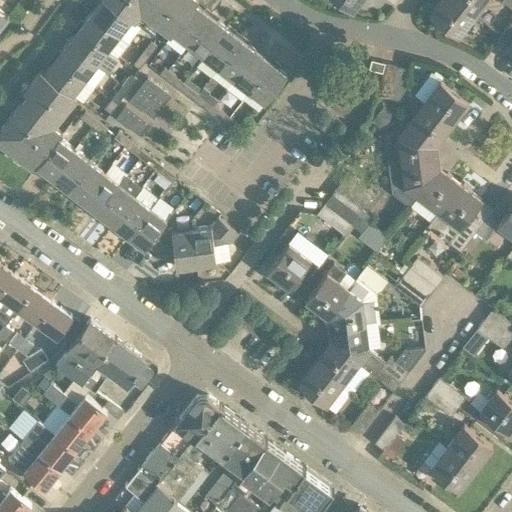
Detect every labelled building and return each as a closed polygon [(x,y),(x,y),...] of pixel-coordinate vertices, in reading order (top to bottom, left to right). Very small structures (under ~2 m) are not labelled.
[(100,0),(90,13),(119,35),(131,20),(106,0),(100,0)] [(106,0),(131,20),(134,22),(145,8),(153,14),(149,20),(170,36),(173,32),(174,31),(173,31),(194,3),(196,3),(198,0),(106,0)] [(338,0),(352,11),(360,0),(338,0)] [(475,15),(455,0),(441,0),(430,15),(458,37),(475,15)] [(455,0),(475,15),(486,0),(455,0)] [(511,0),(501,0),(511,8),(511,0)] [(196,3),(194,3),(173,31),(174,31),(173,32),(188,44),(211,15),(196,3)] [(0,9),(0,26),(8,16),(0,9)] [(78,29),(107,51),(119,35),(90,13),(78,29)] [(211,15),(188,44),(203,55),(225,26),(211,15)] [(511,20),(498,39),(508,47),(511,41),(511,20)] [(225,26),(203,55),(219,67),(241,38),(225,26)] [(67,43),(96,66),(108,75),(119,60),(107,51),(78,29),(67,43)] [(241,38),(219,67),(234,78),(256,50),(241,38)] [(151,40),(141,53),(148,57),(157,45),(151,40)] [(55,58),(84,81),(96,66),(67,43),(55,58)] [(256,50),(234,78),(249,90),(271,61),(256,50)] [(148,57),(141,53),(133,63),(139,68),(148,57)] [(43,74),(75,100),(77,98),(73,95),(84,81),(55,58),(44,73),(43,74)] [(382,73),(385,63),(372,59),(369,70),(382,73)] [(271,61),(249,90),(265,102),(287,74),(271,61)] [(385,63),(382,73),(383,73),(377,96),(388,99),(397,66),(385,63)] [(171,81),(176,75),(164,66),(159,73),(171,81)] [(397,66),(388,99),(401,102),(410,69),(397,66)] [(0,143),(34,170),(37,166),(60,137),(63,133),(49,123),(55,115),(60,119),(75,100),(43,74),(44,73),(40,70),(24,91),(28,94),(0,130),(0,143)] [(131,73),(122,85),(128,90),(137,78),(131,73)] [(176,75),(171,81),(182,90),(187,84),(176,75)] [(154,118),(172,95),(148,76),(129,100),(154,118)] [(424,101),(453,123),(469,101),(440,79),(424,101)] [(187,84),(182,90),(194,99),(199,93),(187,84)] [(128,90),(122,85),(113,97),(119,102),(128,90)] [(210,102),(199,93),(194,99),(205,108),(210,102)] [(119,102),(113,97),(104,108),(111,113),(119,102)] [(408,122),(437,144),(453,123),(424,101),(408,122)] [(458,120),(467,127),(483,108),(475,101),(458,120)] [(210,102),(205,108),(216,117),(221,111),(210,102)] [(140,136),(150,123),(126,105),(116,117),(140,136)] [(383,129),(395,113),(385,105),(372,121),(383,129)] [(80,117),(92,126),(97,120),(85,111),(80,117)] [(221,111),(216,117),(228,126),(233,120),(221,111)] [(97,120),(92,126),(103,135),(108,129),(97,120)] [(402,161),(438,156),(437,144),(408,122),(399,133),(402,161)] [(113,137),(125,146),(130,140),(118,131),(113,137)] [(52,178),(74,149),(60,137),(37,166),(52,178)] [(130,140),(125,146),(136,155),(141,148),(130,140)] [(141,148),(136,155),(147,164),(152,157),(141,148)] [(68,189),(90,161),(74,149),(52,178),(68,189)] [(412,207),(420,196),(441,168),(440,167),(438,156),(402,161),(388,162),(392,192),(412,207)] [(152,157),(147,164),(159,172),(164,166),(152,157)] [(82,201),(104,172),(90,161),(68,189),(82,201)] [(159,172),(161,174),(171,182),(176,175),(164,166),(159,172)] [(439,211),(460,183),(441,168),(420,196),(439,211)] [(98,213),(120,184),(104,172),(82,201),(98,213)] [(171,182),(161,174),(153,188),(161,194),(171,182)] [(347,174),(339,185),(366,206),(374,194),(347,174)] [(460,251),(476,231),(493,208),(460,183),(439,211),(427,226),(460,251)] [(113,224),(135,195),(120,184),(98,213),(113,224)] [(366,206),(339,185),(332,194),(369,223),(370,222),(369,221),(373,216),(364,208),(366,206)] [(369,223),(332,194),(325,203),(352,224),(362,232),(369,223)] [(128,236),(151,207),(135,195),(113,224),(128,236)] [(352,224),(325,203),(317,213),(344,234),(352,224)] [(511,234),(511,204),(506,213),(496,205),(493,208),(476,231),(486,239),(498,224),(511,234)] [(147,244),(163,224),(166,219),(151,207),(128,236),(144,248),(147,244)] [(211,226),(191,229),(196,264),(216,262),(213,244),(231,242),(238,233),(218,217),(211,226)] [(388,237),(369,223),(362,233),(359,237),(377,251),(388,237)] [(196,264),(191,229),(171,231),(163,224),(147,244),(156,251),(174,249),(177,267),(196,264)] [(289,242),(266,270),(289,288),(311,259),(289,242)] [(393,253),(382,245),(377,252),(387,260),(393,253)] [(410,267),(436,287),(444,276),(418,256),(410,267)] [(0,291),(14,272),(0,262),(0,291)] [(327,317),(357,279),(346,272),(334,262),(305,300),(327,317)] [(357,279),(327,317),(329,330),(365,324),(380,322),(376,291),(382,288),(387,280),(368,265),(357,279)] [(436,287),(410,267),(403,275),(429,295),(436,287)] [(462,272),(456,268),(452,274),(458,278),(462,272)] [(14,272),(0,291),(0,320),(5,325),(18,307),(33,286),(14,272)] [(429,295),(403,275),(395,286),(421,306),(429,295)] [(289,287),(294,292),(299,285),(294,281),(289,287)] [(33,286),(18,307),(37,321),(53,300),(33,286)] [(53,300),(37,321),(58,336),(73,315),(53,300)] [(511,323),(492,308),(485,318),(511,338),(511,336),(511,323)] [(84,382),(117,337),(90,317),(57,362),(84,382)] [(511,338),(485,318),(477,328),(503,349),(511,338)] [(385,362),(369,350),(365,324),(329,330),(330,341),(330,342),(358,363),(375,376),(382,366),(401,380),(426,348),(426,346),(405,349),(396,360),(390,355),(385,362)] [(7,325),(0,334),(0,344),(2,346),(13,330),(7,325)] [(10,343),(18,349),(26,338),(18,332),(10,343)] [(109,371),(111,373),(127,384),(146,358),(130,347),(117,337),(84,382),(95,390),(109,371)] [(26,338),(18,349),(26,355),(34,344),(26,338)] [(358,363),(330,342),(315,361),(343,382),(358,363)] [(30,370),(48,358),(42,349),(24,360),(30,370)] [(155,369),(144,361),(129,380),(140,389),(155,369)] [(343,382),(315,361),(298,383),(326,405),(343,382)] [(382,366),(375,376),(394,390),(401,380),(382,366)] [(440,376),(432,386),(458,406),(466,396),(440,376)] [(44,392),(70,413),(91,430),(106,411),(85,394),(78,403),(52,382),(44,392)] [(23,406),(32,393),(22,385),(12,397),(23,406)] [(458,406),(432,386),(424,396),(450,416),(458,406)] [(511,399),(497,388),(480,411),(508,432),(511,426),(511,399)] [(378,410),(390,395),(386,392),(375,407),(378,410)] [(159,442),(178,457),(221,404),(210,395),(197,395),(159,442)] [(368,402),(351,424),(361,432),(378,410),(375,407),(368,402)] [(221,404),(178,457),(156,484),(176,501),(178,499),(184,504),(209,472),(196,461),(209,444),(222,454),(246,423),(221,404)] [(91,430),(70,413),(55,432),(76,449),(91,430)] [(395,415),(374,442),(385,450),(406,423),(395,415)] [(23,438),(24,439),(60,468),(76,449),(55,432),(38,419),(23,438)] [(246,423),(222,454),(231,461),(206,495),(215,504),(266,437),(246,423)] [(447,446),(476,468),(493,445),(464,423),(447,446)] [(266,437),(215,504),(223,511),(222,511),(230,511),(232,509),(229,507),(240,493),(242,494),(252,481),(253,483),(264,469),(266,469),(281,448),(266,437)] [(60,468),(24,439),(10,456),(25,468),(24,470),(45,487),(60,468)] [(178,457),(159,442),(137,469),(156,484),(178,457)] [(476,468),(447,446),(430,468),(459,490),(476,468)] [(232,509),(230,511),(267,511),(304,465),(281,448),(266,469),(264,469),(253,483),(271,496),(262,508),(242,494),(240,493),(229,507),(232,509)] [(0,464),(0,509),(3,511),(24,511),(31,504),(10,487),(6,493),(0,488),(0,476),(6,469),(0,464)] [(304,465),(267,511),(314,511),(334,487),(304,465)] [(143,500),(134,511),(133,511),(193,511),(188,507),(184,504),(178,499),(176,501),(156,484),(137,469),(125,485),(143,500)] [(252,481),(242,494),(262,508),(271,496),(253,483),(252,481)]
